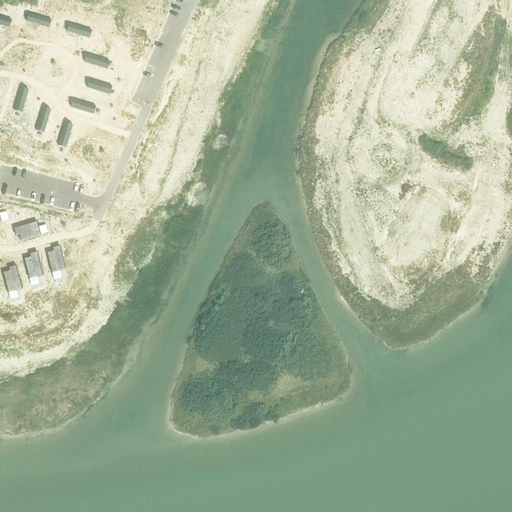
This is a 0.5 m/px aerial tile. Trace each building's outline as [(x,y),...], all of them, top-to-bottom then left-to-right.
[(511,0),(502,0),(511,15),(511,0)] [(462,4),(453,15),(473,30),(481,19),(462,4)] [(224,14),(220,19),(234,32),(235,32),(233,31),(237,27),(238,28),(240,26),(243,22),(232,12),(231,13),(229,11),(230,10),(227,7),(222,12),(224,14)] [(26,21),(26,22),(49,29),(51,21),(28,14),(28,15),(30,15),(28,22),(26,21)] [(0,25),(9,28),(11,21),(0,17),(0,25)] [(66,32),(89,39),(91,31),(69,24),(68,25),(71,25),(69,32),(66,32)] [(452,33),(447,39),(451,44),(469,57),(477,45),(455,29),(452,33)] [(214,40),(209,44),(219,55),(220,54),(219,53),(222,49),(223,51),(225,49),(229,45),(218,34),(216,36),(215,34),(216,32),(215,31),(210,36),(214,40)] [(371,42),(341,46),(342,60),(367,57),(367,49),(371,48),(371,42)] [(86,55),(84,63),(107,70),(107,69),(105,69),(107,62),(109,63),(109,62),(86,55)] [(198,61),(192,64),(202,81),(202,80),(206,77),(207,78),(209,77),(214,75),(206,61),(204,62),(203,60),(204,59),(202,55),(196,58),(198,61)] [(450,55),(440,67),(462,86),(472,74),(450,55)] [(354,67),(333,68),(334,86),(360,83),(360,74),(354,75),(354,67)] [(406,79),(390,99),(401,110),(419,89),(406,79)] [(89,81),(87,88),(110,95),(107,94),(109,87),(112,88),(89,81)] [(433,83),(415,107),(426,117),(445,92),(433,83)] [(194,85),(181,91),(191,112),(192,112),(191,110),(196,108),(197,110),(198,109),(203,106),(197,92),(195,93),(194,91),(196,90),(194,85)] [(21,88),(14,111),(15,109),(22,111),(21,114),(28,91),(21,88)] [(348,92),(326,95),(328,111),(355,107),(353,99),(350,99),(348,92)] [(73,100),(70,108),(93,115),(93,114),(91,114),(93,107),(95,108),(96,107),(73,100)] [(43,108),(36,131),(37,129),(44,131),(43,134),(50,111),(43,108)] [(174,117),(168,119),(177,137),(178,137),(177,136),(182,133),(182,135),(184,134),(189,131),(182,117),(180,118),(179,116),(181,115),(179,111),(173,114),(174,117)] [(338,117),(317,120),(319,135),(344,132),(343,124),(338,124),(338,117)] [(65,123),(58,146),(59,144),(65,146),(65,149),(72,126),(65,123)] [(160,144),(154,147),(162,165),(163,165),(162,163),(167,161),(168,163),(170,162),(175,159),(168,145),(166,146),(165,144),(167,143),(165,138),(159,141),(160,144)] [(336,142),(313,145),(316,160),(343,156),(341,147),(337,148),(336,142)] [(511,169),(489,158),(486,165),(489,167),(486,173),(506,182),(511,171),(511,169)] [(148,173),(142,176),(151,193),(151,192),(155,189),(156,191),(158,190),(163,187),(156,173),(154,174),(153,172),(155,171),(153,167),(146,170),(148,173)] [(487,183),(482,192),(485,194),(483,197),(501,208),(509,195),(487,183)] [(339,192),(323,204),(332,215),(350,201),(344,192),(340,195),(339,193),(339,192)] [(417,201),(413,205),(426,222),(437,213),(422,194),(415,198),(417,201)] [(477,218),(471,221),(480,241),(494,236),(484,211),(476,215),(477,218)] [(347,216),(328,228),(336,240),(359,224),(353,216),(349,220),(347,216)] [(409,227),(404,232),(418,249),(429,239),(414,219),(406,225),(409,227)] [(18,227),(14,229),(16,235),(19,234),(21,241),(40,235),(40,234),(38,235),(37,230),(39,229),(38,227),(36,222),(21,226),(21,229),(19,229),(18,227)] [(395,248),(392,252),(403,268),(416,259),(399,238),(392,244),(395,248)] [(355,239),(336,252),(344,265),(366,248),(361,241),(358,243),(355,239)] [(462,247),(458,249),(465,270),(478,264),(469,241),(461,243),(462,247)] [(53,251),(47,253),(52,273),(53,273),(52,271),(57,270),(58,271),(60,271),(65,270),(61,254),(59,254),(59,252),(61,251),(60,247),(53,248),(53,251)] [(31,258),(24,259),(29,279),(30,279),(29,277),(35,276),(35,277),(37,277),(42,276),(38,260),(36,260),(36,258),(38,257),(37,253),(30,254),(31,258)] [(363,263),(345,275),(354,287),(376,271),(370,263),(366,266),(363,263)] [(10,271),(3,273),(8,293),(9,292),(9,291),(14,290),(14,291),(16,291),(21,289),(18,273),(15,274),(15,271),(17,271),(16,266),(9,268),(10,271)] [(370,285),(366,307),(380,310),(385,284),(377,282),(375,287),(370,285)] [(108,319),(101,321),(106,340),(107,340),(107,338),(112,337),(112,339),(114,338),(120,337),(115,321),(113,322),(113,319),(115,319),(113,314),(107,316),(108,319)] [(85,338),(79,340),(85,359),(86,358),(85,357),(90,355),(91,357),(93,356),(98,354),(93,340),(91,340),(90,338),(92,337),(91,333),(84,335),(85,338)] [(66,356),(60,356),(62,376),(63,376),(63,374),(68,374),(68,375),(70,375),(76,374),(74,359),(71,359),(71,356),(73,356),(73,351),(66,352),(66,356)] [(41,364),(34,365),(37,385),(38,385),(38,383),(43,382),(43,384),(45,384),(51,383),(48,367),(46,368),(46,365),(48,365),(47,360),(40,361),(41,364)] [(13,368),(6,369),(11,392),(12,392),(12,391),(17,389),(17,391),(19,391),(25,389),(21,374),(19,375),(19,372),(21,372),(20,367),(13,368)]
